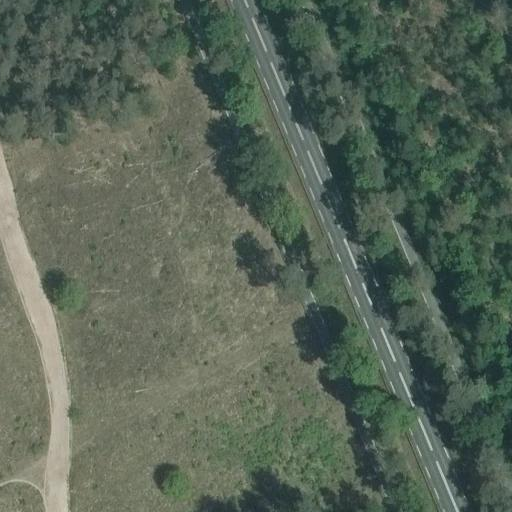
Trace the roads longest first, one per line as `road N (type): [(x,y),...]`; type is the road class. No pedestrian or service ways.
road 1 (secondary): [(456,511),(242,0)]
road 2 (unknown): [(0,195),(56,367),(57,511)]
